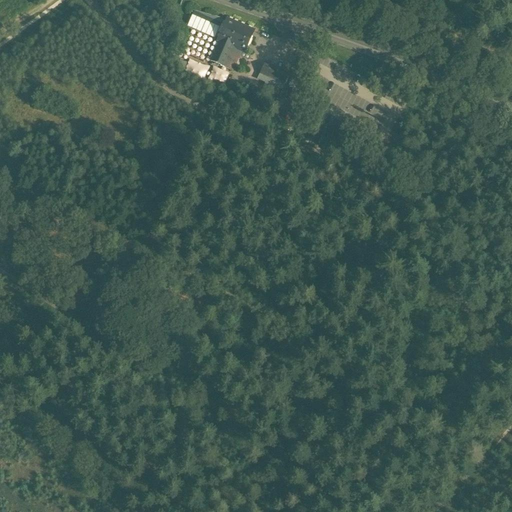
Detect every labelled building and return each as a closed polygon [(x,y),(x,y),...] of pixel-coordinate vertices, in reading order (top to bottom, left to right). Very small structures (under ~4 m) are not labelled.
[(219,42),(211,61),(232,70),(238,56),(249,61),(251,57),(243,53),(254,30),(227,18),(216,41),(219,42)] [(204,42),(209,44),(213,35),(207,33),(204,42)] [(196,60),(197,53),(188,51),(187,58),(196,60)] [(265,64),(258,80),(283,91),(290,75),(265,64)] [(302,122),(300,129),(308,132),(310,125),(302,122)]
